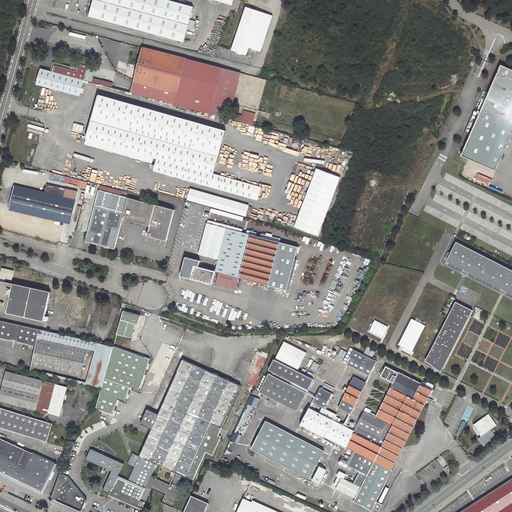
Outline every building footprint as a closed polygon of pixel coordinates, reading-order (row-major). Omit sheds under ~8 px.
[(94,0),(89,18),(184,43),(188,29),(193,30),(195,21),(190,20),(194,6),(168,0),(94,0)] [(247,6),(242,21),(232,50),(246,55),(247,51),(251,53),(253,49),(260,52),(272,15),(247,6)] [(138,65),(134,81),(171,91),(180,57),(143,48),(138,65)] [(178,92),(187,59),(180,57),(171,91),(178,92)] [(239,73),(187,59),(178,92),(175,104),(228,118),(239,73)] [(84,80),(88,62),(80,60),(77,72),(76,77),(84,80)] [(88,62),(84,80),(89,81),(91,82),(92,78),(96,64),(88,62)] [(460,155),(495,170),(511,131),(511,68),(500,64),(460,155)] [(44,69),(41,68),(37,85),(80,96),(81,92),(82,89),(84,81),(84,80),(76,77),(64,74),(49,70),(44,69)] [(64,74),(76,77),(77,72),(65,69),(64,74)] [(92,78),(91,82),(112,87),(113,83),(92,78)] [(178,92),(171,91),(134,81),(131,92),(175,104),(178,92)] [(93,121),(88,139),(153,156),(158,157),(155,169),(255,198),(259,186),(214,173),(226,129),(100,94),(94,115),(93,121)] [(241,122),(253,125),(256,114),(244,111),(243,116),(241,122)] [(230,119),(241,122),(243,116),(232,113),(230,119)] [(88,139),(86,145),(152,162),(153,156),(88,139)] [(317,168),(295,225),(318,234),(339,177),(317,168)] [(46,192),(15,185),(9,210),(71,224),(78,192),(48,185),(46,192)] [(248,205),(188,188),(185,199),(245,216),(248,205)] [(175,210),(99,190),(85,241),(114,249),(122,219),(150,226),(147,236),(167,241),(175,210)] [(199,254),(218,259),(215,272),(219,273),(238,279),(250,236),(207,224),(199,254)] [(279,244),(250,236),(238,279),(267,287),(279,244)] [(447,260),(511,292),(511,269),(456,241),(447,260)] [(279,290),(291,247),(279,244),(267,287),(279,290)] [(191,270),(190,274),(191,274),(190,278),(211,283),(214,271),(198,266),(199,260),(185,257),(182,268),(191,270)] [(14,271),(1,267),(0,271),(0,276),(6,278),(7,276),(12,278),(14,271)] [(215,285),(235,290),(238,279),(219,273),(215,285)] [(52,291),(0,279),(0,310),(46,321),(52,291)] [(455,301),(426,359),(433,363),(433,364),(433,365),(434,365),(435,366),(436,366),(437,365),(443,368),(473,309),(455,301)] [(140,315),(123,311),(117,334),(132,338),(136,323),(138,324),(140,315)] [(16,342),(36,346),(31,365),(68,374),(75,348),(39,339),(38,339),(40,330),(40,329),(0,320),(0,338),(11,341),(11,339),(17,340),(16,342)] [(370,332),(384,338),(388,326),(375,321),(370,332)] [(114,347),(40,330),(38,339),(39,339),(75,348),(83,350),(94,353),(86,383),(102,387),(114,347)] [(114,347),(102,387),(96,409),(112,415),(117,400),(125,403),(130,388),(139,390),(150,358),(114,347)] [(374,359),(351,348),(344,362),(370,375),(377,361),(375,360),(376,358),(375,357),(374,359)] [(86,383),(94,353),(83,350),(75,380),(86,383)] [(262,351),(247,384),(256,387),(270,355),(262,351)] [(259,392),(298,412),(307,393),(290,385),(291,381),(309,390),(314,379),(273,359),(268,370),(273,373),(272,376),(268,374),(259,392)] [(210,422),(221,427),(239,387),(181,361),(167,393),(159,411),(157,417),(145,412),(139,426),(150,431),(139,457),(133,454),(128,464),(135,467),(129,481),(118,476),(123,464),(90,449),(85,459),(104,468),(106,469),(111,471),(103,489),(108,492),(109,490),(111,491),(110,494),(142,509),(152,489),(164,494),(161,502),(172,506),(180,489),(151,476),(156,464),(185,477),(210,422)] [(391,470),(425,403),(432,402),(430,401),(431,399),(429,397),(433,389),(426,386),(427,385),(433,388),(435,385),(428,382),(427,384),(423,382),(422,384),(386,366),(384,370),(382,369),(381,373),(383,374),(382,376),(394,382),(383,404),(382,403),(380,405),(382,406),(378,414),(366,409),(355,431),(340,423),(341,419),(336,417),(337,415),(323,408),(321,413),(310,407),(301,424),(346,447),(346,446),(355,451),(348,464),(366,474),(361,484),(360,486),(358,484),(342,477),(336,488),(354,498),(353,500),(371,509),(392,470),(391,470)] [(57,384),(6,371),(0,395),(0,399),(50,413),(57,384)] [(366,384),(354,378),(339,408),(350,414),(366,384)] [(333,393),(322,388),(314,402),(325,408),(333,393)] [(159,411),(167,393),(163,392),(156,409),(159,411)] [(333,393),(325,408),(327,408),(334,394),(333,393)] [(251,395),(247,404),(257,407),(260,399),(251,395)] [(0,407),(0,427),(16,433),(46,442),(52,423),(0,407)] [(487,415),(473,425),(481,435),(495,425),(487,415)] [(252,450),(310,478),(324,450),(266,421),(252,450)] [(218,435),(221,427),(210,422),(185,477),(193,480),(205,452),(212,455),(220,436),(218,435)] [(234,432),(231,440),(239,443),(242,435),(234,432)] [(33,453),(0,438),(0,473),(37,490),(42,493),(56,463),(33,453)] [(320,483),(327,469),(320,465),(313,480),(320,483)] [(59,473),(50,498),(80,511),(86,499),(67,477),(59,473)] [(511,511),(511,481),(487,498),(465,511),(511,511)] [(183,511),(204,511),(208,503),(196,498),(191,495),(183,511)] [(273,511),(244,499),(237,511),(273,511)]
